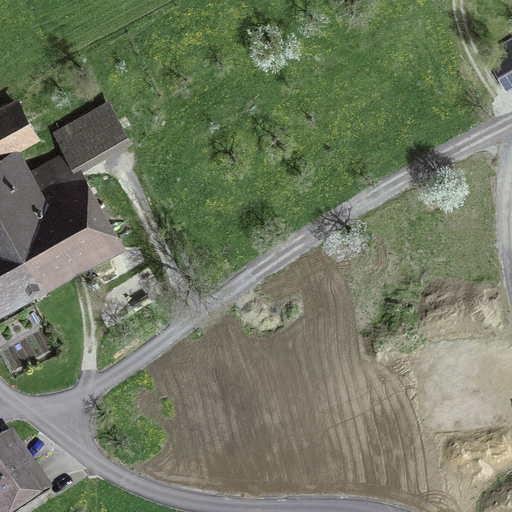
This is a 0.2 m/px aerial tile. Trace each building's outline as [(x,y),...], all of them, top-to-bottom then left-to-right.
[(511,40),(511,39),(488,53),(507,86),(511,82),(511,40)] [(47,111),(27,122),(18,105),(0,115),(0,148),(32,130),(34,134),(54,123),(47,111)] [(107,105),(59,132),(77,162),(125,134),(107,105)] [(24,173),(12,152),(0,158),(0,297),(40,275),(44,282),(100,250),(96,244),(109,237),(61,152),(24,173)] [(0,447),(0,511),(8,511),(44,489),(12,440),(0,447)]
